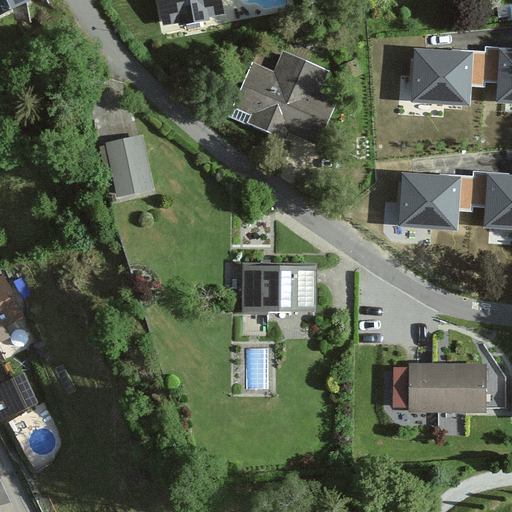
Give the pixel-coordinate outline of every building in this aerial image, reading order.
[(0,0),(0,8),(19,0),(0,0)] [(161,0),(165,20),(220,10),(218,0),(161,0)] [(511,0),(498,2),(500,20),(511,18),(511,0)] [(471,52),(415,48),(412,102),(468,105),(471,52)] [(511,49),(500,49),(497,102),(511,102),(511,49)] [(277,75),(253,65),(235,107),(256,117),(253,125),(288,140),(292,131),(316,142),(334,101),(315,93),(324,72),(285,56),(277,75)] [(363,70),(360,59),(341,65),(345,76),(363,70)] [(141,138),(109,145),(119,195),(151,189),(141,138)] [(460,176),(402,173),(399,226),(457,230),(460,176)] [(511,176),(488,175),(485,228),(511,229),(511,176)] [(315,269),(247,268),(247,308),(314,309),(315,269)] [(0,337),(9,334),(4,322),(21,314),(3,278),(0,279),(0,337)] [(412,366),(412,409),(484,409),(484,366),(412,366)] [(24,375),(0,385),(0,418),(36,402),(24,375)]
